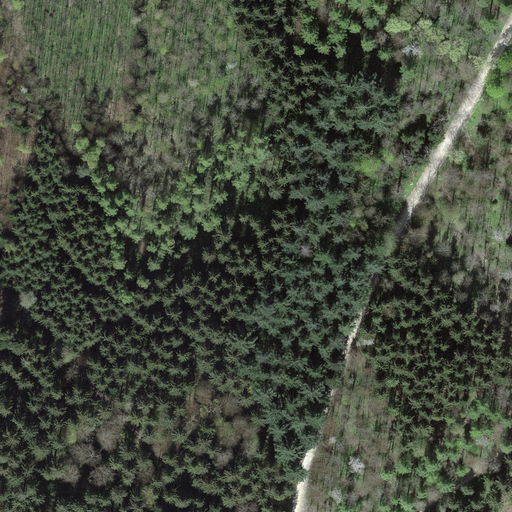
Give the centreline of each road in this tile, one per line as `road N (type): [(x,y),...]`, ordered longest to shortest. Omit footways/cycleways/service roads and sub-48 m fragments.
road 1 (unclassified): [(511,24),(380,268),(337,370),(296,511)]
road 2 (track): [(0,291),(54,336),(141,436),(232,511)]
